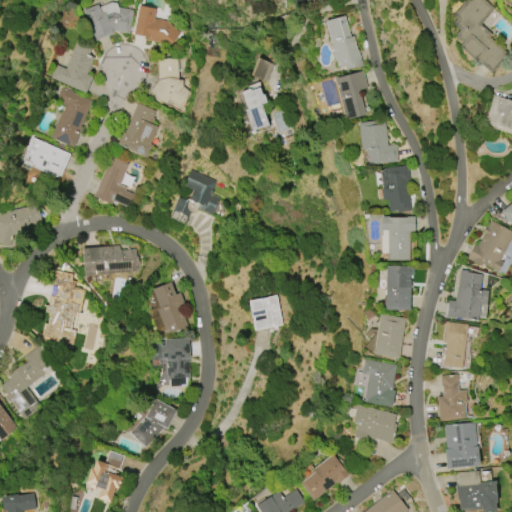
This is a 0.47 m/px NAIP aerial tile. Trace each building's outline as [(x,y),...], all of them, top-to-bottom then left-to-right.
[(491,75),(476,61),(475,63),(458,47),(461,43),(453,36),(458,30),(451,24),(455,19),(451,16),(465,0),(484,0),(494,9),(480,25),(491,35),(489,38),(509,56),(491,75)] [(95,41),(82,11),(97,4),(101,13),(103,13),(100,7),(111,2),(116,3),(118,8),(119,7),(133,10),(128,34),(114,31),(114,30),(112,31),(113,34),(95,41)] [(132,35),(138,5),(155,9),(153,18),(168,21),(180,33),(165,48),(159,43),(145,40),(145,38),(132,35)] [(336,66),(324,21),(344,15),(349,37),(352,36),(356,50),(357,49),(361,65),(344,70),(343,64),(336,66)] [(84,93),(50,78),(56,65),(65,69),(77,40),(92,46),(87,56),(93,58),(86,74),(92,77),(84,93)] [(185,100),(177,107),(170,101),(167,100),(165,103),(156,99),(149,90),(158,78),(157,60),(167,58),(178,59),(179,80),(182,80),(183,87),(189,92),(185,100)] [(274,65),(258,58),(250,76),(266,82),(274,65)] [(345,120),(334,79),(362,71),(368,91),(359,93),(364,115),(345,120)] [(61,88),(91,101),(80,127),(81,127),(72,148),(49,138),(64,104),(55,100),(61,88)] [(259,104),(266,125),(251,130),(244,109),(246,109),(240,92),(249,89),(249,91),(258,88),(260,95),(263,94),(265,102),(259,104)] [(511,133),(483,124),(492,95),(511,102),(511,133)] [(137,103),(156,111),(153,118),(154,118),(151,125),(157,127),(149,144),(152,145),(146,158),(116,145),(123,130),(125,131),(137,103)] [(397,162),(367,165),(365,149),(360,150),(357,123),(384,120),(387,145),(395,144),(397,162)] [(32,138),(69,154),(59,176),(57,176),(54,177),(45,173),(46,173),(29,166),(27,170),(19,166),(32,138)] [(93,197),(110,156),(128,163),(119,185),(125,188),(124,191),(135,195),(129,209),(112,202),(111,204),(93,197)] [(410,211),(397,213),(396,211),(388,212),(386,200),(382,201),(380,189),(381,188),(379,171),(383,171),(382,169),(407,165),(409,183),(406,183),(410,211)] [(191,170),(217,182),(211,194),(220,198),(212,215),(196,208),(194,210),(190,212),(188,217),(172,210),(178,197),(186,201),(186,199),(188,200),(193,191),(183,187),(191,170)] [(511,227),(500,212),(511,202),(511,227)] [(9,247),(0,244),(0,212),(37,206),(41,224),(29,226),(30,233),(12,237),(9,247)] [(386,259),(387,230),(379,230),(379,216),(388,216),(388,218),(403,218),(403,216),(413,217),(413,232),(408,232),(408,259),(386,259)] [(511,232),(511,237),(500,261),(502,262),(497,273),(481,264),(480,267),(466,259),(474,244),(477,246),(483,234),(482,233),(485,227),(487,228),(490,221),(511,232)] [(82,249),(118,246),(119,251),(135,249),(136,258),(138,257),(139,271),(84,276),(82,249)] [(384,310),(385,266),(406,266),(406,268),(410,268),(412,271),(412,275),(410,277),(408,276),(407,281),(409,281),(408,310),(384,310)] [(477,321),(445,317),(447,300),(454,301),(455,293),(457,293),(459,270),(471,272),(471,274),(481,275),(480,290),(487,291),(485,305),(479,304),(477,321)] [(40,339),(43,324),(46,325),(50,307),(47,306),(55,271),(72,275),(71,280),(75,281),(74,288),(84,290),(79,313),(73,312),(69,330),(75,331),(72,346),(40,339)] [(179,293),(184,306),(180,308),(187,326),(166,335),(155,309),(158,308),(150,289),(169,281),(175,295),(179,293)] [(253,331),(247,301),(275,295),(281,325),(276,326),(276,330),(273,330),(272,327),(253,331)] [(404,319),(397,358),(372,354),(379,314),(404,319)] [(467,325),(460,369),(442,366),(445,344),(442,343),(445,322),(467,325)] [(188,338),(189,369),(188,369),(189,378),(187,378),(187,387),(168,388),(168,381),(166,382),(165,359),(148,360),(147,343),(164,342),(164,340),(188,338)] [(0,387),(11,378),(8,374),(20,365),(21,367),(28,362),(24,357),(37,347),(50,363),(48,364),(50,367),(43,372),(45,374),(26,388),(40,407),(24,419),(0,387)] [(390,407),(362,402),(367,375),(360,374),(363,360),(395,366),(390,390),(393,390),(390,407)] [(464,419),(438,422),(436,397),(438,397),(438,393),(441,393),(439,376),(457,375),(458,391),(465,390),(466,403),(462,404),(464,419)] [(153,399),(175,411),(166,429),(163,427),(144,448),(129,433),(144,416),(153,399)] [(354,405),(394,415),(392,424),(395,425),(391,443),(363,436),(362,439),(351,437),(355,423),(350,422),(354,405)] [(0,408),(16,428),(0,440),(0,408)] [(478,466),(445,469),(443,450),(446,450),(443,425),(474,422),(478,466)] [(108,451),(123,457),(118,470),(115,469),(113,475),(120,477),(116,488),(114,487),(108,502),(97,499),(100,490),(95,488),(95,489),(86,487),(87,485),(84,483),(89,468),(91,469),(95,460),(104,464),(108,451)] [(312,469),(331,455),(337,462),(339,460),(350,474),(337,484),(335,482),(312,501),(299,484),(314,472),(312,469)] [(494,511),(481,511),(481,508),(459,510),(458,501),(456,501),(455,486),(457,486),(456,473),(478,471),(478,483),(495,481),(495,484),(494,484),(496,503),(494,503),(494,511)] [(258,511),(255,506),(267,499),(267,498),(278,491),(282,498),(296,490),(304,503),(288,511),(258,511)] [(363,511),(391,490),(395,495),(403,490),(409,498),(405,501),(402,498),(399,500),(407,510),(404,511),(363,511)] [(0,497),(16,495),(16,496),(32,493),(35,509),(21,511),(5,511),(2,511),(0,497)]
